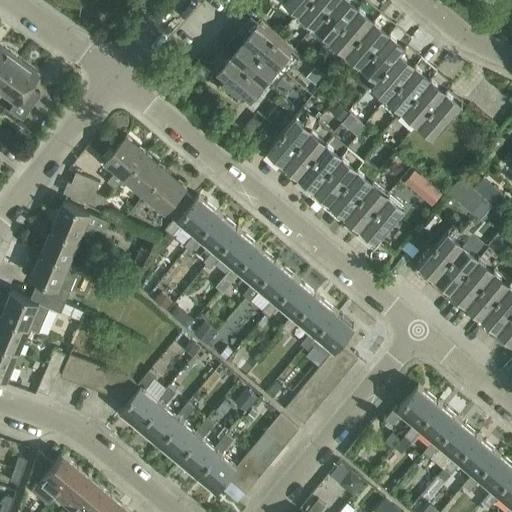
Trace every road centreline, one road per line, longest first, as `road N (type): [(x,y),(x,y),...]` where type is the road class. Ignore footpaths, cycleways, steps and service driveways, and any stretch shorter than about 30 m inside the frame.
road 1 (residential): [(417,331),(114,80)]
road 2 (residential): [(267,511),(417,331)]
road 3 (residential): [(177,511),(64,423),(0,400)]
road 4 (tertiary): [(0,221),(114,80)]
road 5 (residential): [(114,80),(3,0)]
road 6 (residential): [(511,413),(417,331)]
road 7 (residential): [(511,67),(452,37),(412,0)]
